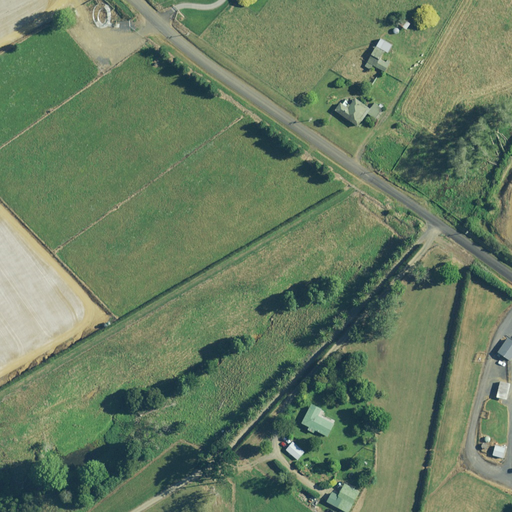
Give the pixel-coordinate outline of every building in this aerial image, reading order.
[(411,23),(406,20),(402,25),(407,29),(411,23)] [(385,51),(388,52),(393,44),(381,38),(377,46),(385,51)] [(374,65),(386,71),(392,61),(382,56),(385,51),(377,46),(368,62),(374,65)] [(368,113),(370,111),(362,104),(363,103),(356,97),(351,103),(344,98),(335,109),(358,126),(368,113)] [(370,111),(368,113),(378,120),(387,108),(377,101),(370,111)] [(511,358),(511,340),(508,338),(499,352),(511,360),(511,358)] [(511,384),(501,381),(497,397),(507,399),(511,384)] [(322,409),(312,404),(302,423),(310,427),(308,429),(314,432),(316,430),(328,436),(336,421),(321,413),(322,409)] [(305,452),(293,442),(287,450),(298,459),(305,452)] [(506,448),(496,445),(493,455),(503,458),(506,448)] [(348,511),(360,491),(345,484),(339,495),(333,492),(328,502),(347,511),(348,511)]
